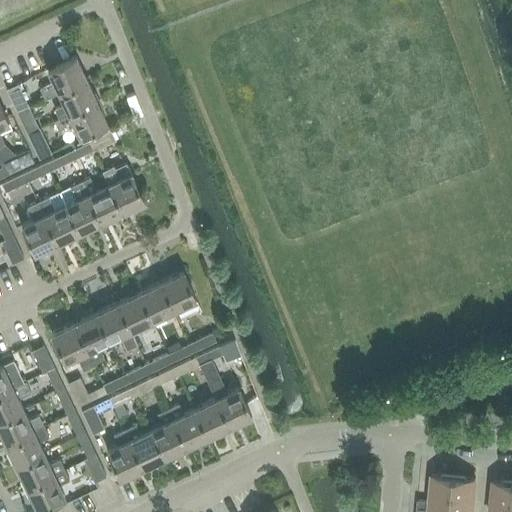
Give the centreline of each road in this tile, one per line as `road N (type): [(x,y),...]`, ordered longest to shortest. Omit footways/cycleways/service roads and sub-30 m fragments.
road 1 (residential): [(0,312),(178,230),(185,216),(103,10)]
road 2 (residential): [(141,511),(282,449)]
